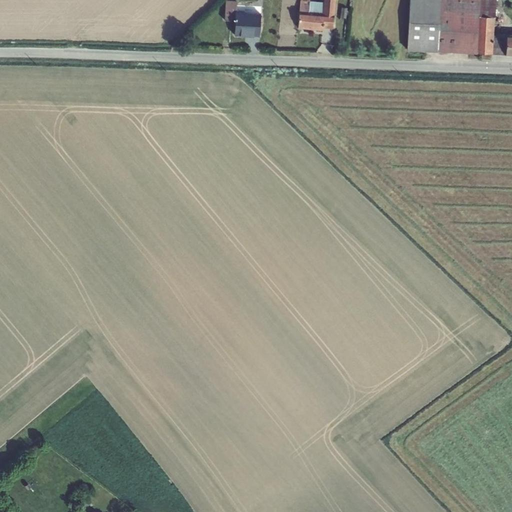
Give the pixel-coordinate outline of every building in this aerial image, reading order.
[(225,0),(226,4),(225,19),(235,20),(236,12),(261,13),(261,6),(237,5),(237,1),(226,0),(225,0)] [(310,1),(303,0),(300,0),(298,27),(322,29),(322,27),(323,12),(309,11),(310,1)] [(309,11),(323,12),(324,5),(332,6),(332,0),(324,0),(324,2),(317,2),(317,0),(311,0),(311,1),(310,1),(309,11)] [(335,7),(334,7),(334,0),(332,0),(332,6),(324,5),(323,12),(322,27),(334,27),(335,7)] [(409,0),(407,49),(437,50),(440,0),(409,0)] [(477,53),(479,15),(479,0),(440,0),(437,50),(477,53)] [(479,0),(479,15),(495,17),(496,0),(479,0)] [(236,12),(235,20),(234,35),(260,36),(261,13),(236,12)] [(477,53),(492,53),(494,33),(495,17),(479,15),(477,53)] [(492,53),(506,54),(507,35),(494,33),(492,53)]
